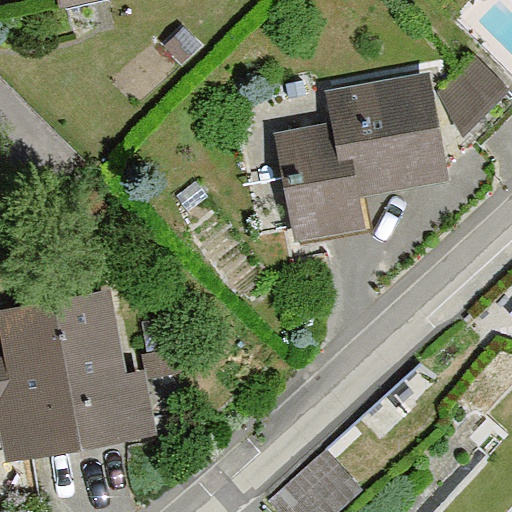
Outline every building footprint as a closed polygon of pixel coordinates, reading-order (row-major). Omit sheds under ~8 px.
[(49,0),(51,9),(91,0),(49,0)] [(183,26),(164,46),(183,65),(203,46),(183,26)] [(365,223),(360,190),(449,175),(430,67),(325,86),(331,119),(275,129),(294,235),(365,223)] [(0,395),(0,425),(6,460),(159,432),(147,364),(127,368),(112,283),(0,302),(0,327),(9,378),(0,395)] [(309,511),(330,511),(366,476),(329,440),(283,486),(309,511)]
